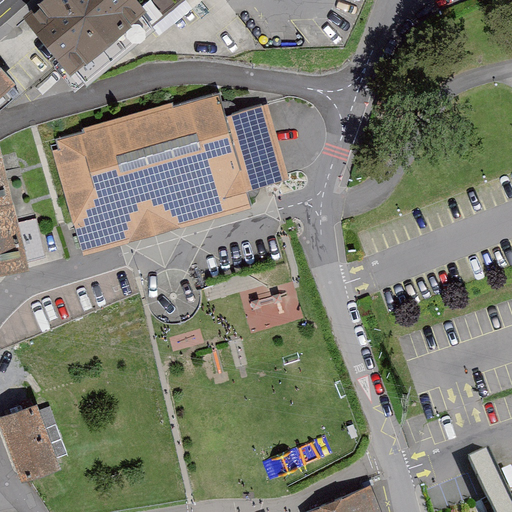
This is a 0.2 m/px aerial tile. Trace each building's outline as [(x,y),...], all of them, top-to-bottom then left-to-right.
[(50,0),(29,19),(72,68),(77,63),(87,75),(173,0),(50,0)] [(0,71),(0,90),(10,82),(0,71)] [(214,89),(48,136),(80,250),(249,203),(243,185),(285,173),(265,103),(221,115),(214,89)] [(0,267),(15,265),(0,190),(0,267)] [(58,465),(39,407),(4,419),(22,476),(58,465)] [(368,511),(360,489),(299,511),(368,511)]
